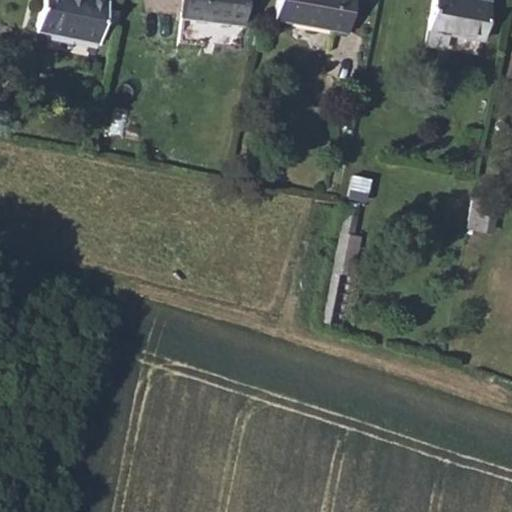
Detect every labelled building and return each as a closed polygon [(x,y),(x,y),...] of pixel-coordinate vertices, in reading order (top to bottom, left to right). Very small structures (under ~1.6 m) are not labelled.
[(51,0),(45,30),(109,44),(118,0),(51,0)] [(186,0),(183,15),(246,29),(252,0),(186,0)] [(287,0),(284,17),(357,34),(364,0),(287,0)] [(501,0),(498,0),(444,0),(439,27),(493,38),(501,0)] [(471,198),(465,226),(493,232),(499,204),(471,198)]
